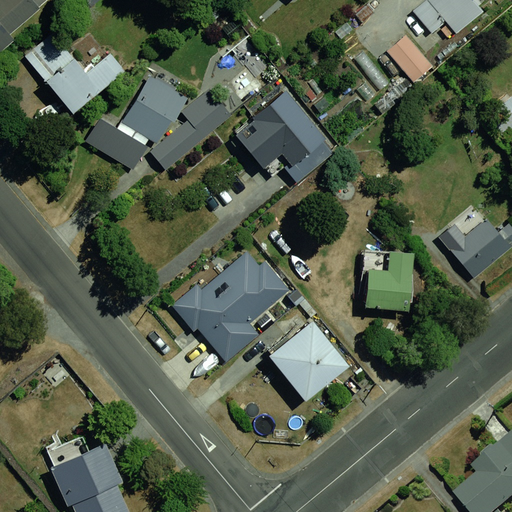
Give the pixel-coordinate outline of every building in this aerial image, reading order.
[(34,0),(0,0),(0,37),(38,5),(34,0)] [(483,0),(418,0),(408,8),(441,47),(489,7),(483,0)] [(52,20),(15,48),(45,87),(53,81),(75,110),(128,70),(114,51),(89,70),(52,20)] [(430,67),(401,31),(380,49),(408,84),(430,67)] [(304,73),(336,107),(354,91),(367,105),(381,92),(336,43),(304,73)] [(91,112),(77,139),(137,169),(178,88),(142,71),(115,125),(91,112)] [(281,84),(241,118),(293,180),(333,146),(281,84)] [(231,112),(220,100),(191,125),(194,128),(155,161),(163,171),(231,112)] [(511,227),(495,206),(440,248),(468,284),(511,250),(511,227)] [(245,240),(169,303),(212,355),(287,292),(245,240)] [(358,246),(356,304),(413,307),(415,249),(358,246)] [(312,314),(268,353),(308,399),(353,359),(312,314)] [(33,451),(60,509),(114,483),(87,426),(33,451)] [(511,442),(450,490),(467,511),(496,511),(511,500),(511,442)] [(127,511),(114,483),(60,509),(61,511),(127,511)]
